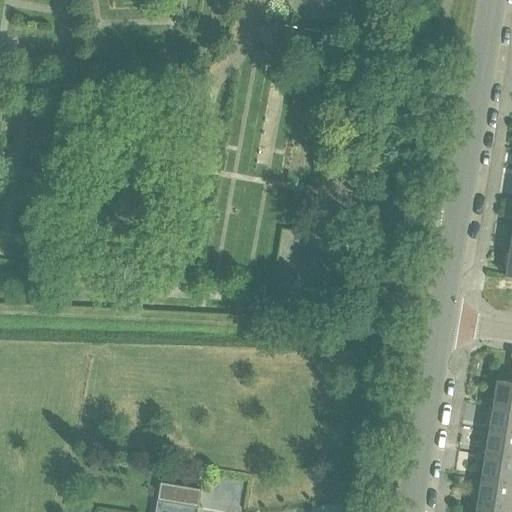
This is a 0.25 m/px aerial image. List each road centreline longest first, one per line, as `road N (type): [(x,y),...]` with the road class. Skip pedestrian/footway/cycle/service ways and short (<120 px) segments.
road 1 (tertiary): [(440,321),(494,0)]
road 2 (tertiary): [(409,511),(440,321)]
